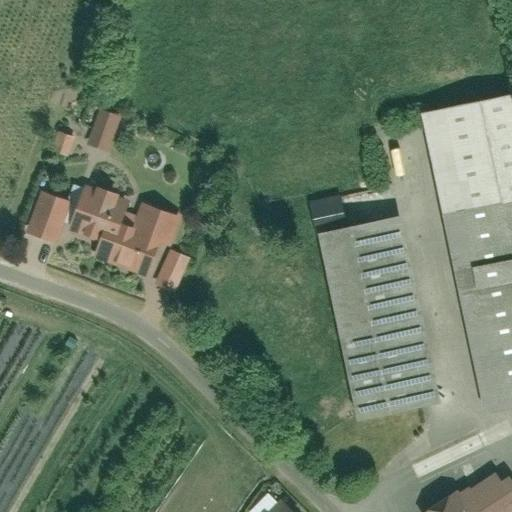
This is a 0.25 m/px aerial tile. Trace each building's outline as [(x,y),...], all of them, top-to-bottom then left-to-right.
[(511,89),(416,110),(479,413),(511,405),(511,89)] [(118,113),(98,107),(88,142),(107,148),(118,113)] [(74,136),(56,129),(49,148),(66,155),(74,136)] [(118,223),(126,200),(78,182),(62,226),(98,239),(110,244),(118,223)] [(68,201),(39,190),(23,232),(53,243),(68,201)] [(167,241),(177,216),(139,201),(129,227),(157,238),(167,241)] [(395,213),(311,230),(350,417),(434,399),(395,213)] [(92,255),(143,274),(157,238),(129,227),(118,223),(110,244),(98,239),(92,255)] [(189,256),(169,248),(155,283),(174,291),(189,256)] [(492,471),(459,491),(471,511),(489,511),(501,505),(511,498),(511,484),(505,473),(497,478),(492,471)] [(471,511),(459,491),(457,488),(420,510),(420,511),(471,511)] [(297,511),(282,496),(265,511),(297,511)] [(511,511),(511,498),(501,505),(505,511),(511,511)]
